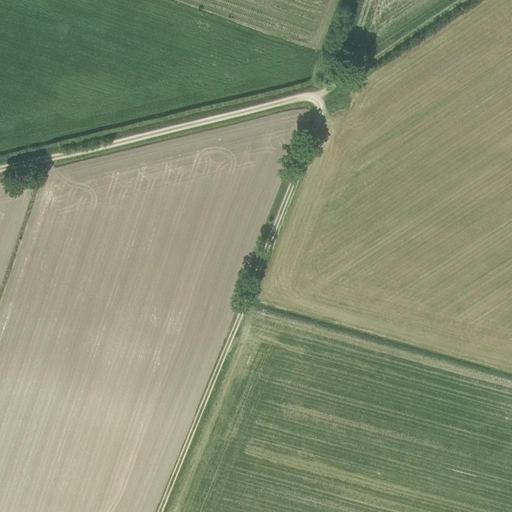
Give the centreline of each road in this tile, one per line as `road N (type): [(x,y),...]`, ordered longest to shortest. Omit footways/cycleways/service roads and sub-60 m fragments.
road 1 (track): [(322,92),(164,511)]
road 2 (track): [(0,172),(322,92)]
road 3 (track): [(322,92),(466,0)]
